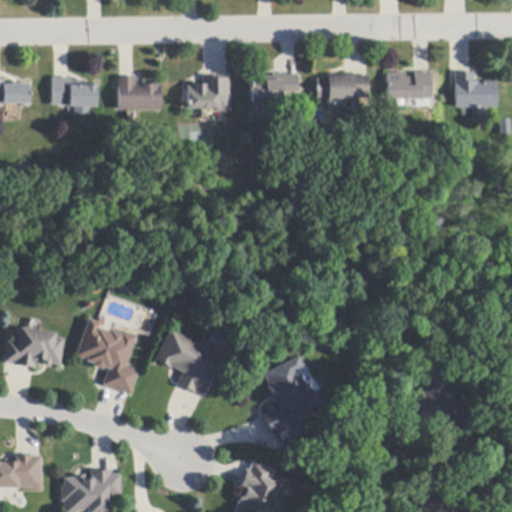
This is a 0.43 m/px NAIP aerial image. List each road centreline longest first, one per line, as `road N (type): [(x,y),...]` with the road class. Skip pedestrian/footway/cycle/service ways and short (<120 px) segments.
road 1 (residential): [(511,27),(0,33)]
road 2 (residential): [(0,407),(95,423),(174,458)]
